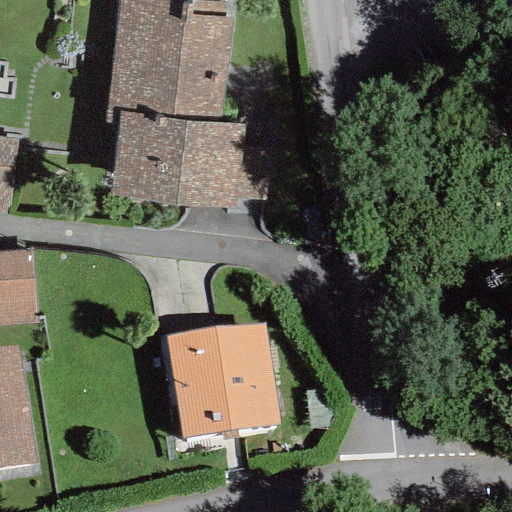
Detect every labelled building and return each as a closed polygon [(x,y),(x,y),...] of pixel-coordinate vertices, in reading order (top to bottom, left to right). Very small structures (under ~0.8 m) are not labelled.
[(219,123),(231,18),(224,17),(224,3),(191,0),(190,0),(117,0),(105,123),(118,124),(111,196),(233,208),(234,197),(240,143),(243,124),(219,123)] [(17,139),(0,137),(0,213),(7,215),(17,139)] [(240,143),(234,197),(266,201),(272,147),(240,143)] [(29,251),(0,252),(0,324),(34,323),(29,251)] [(263,324),(165,337),(181,438),(278,424),(263,324)] [(17,346),(0,348),(0,469),(38,463),(17,346)]
